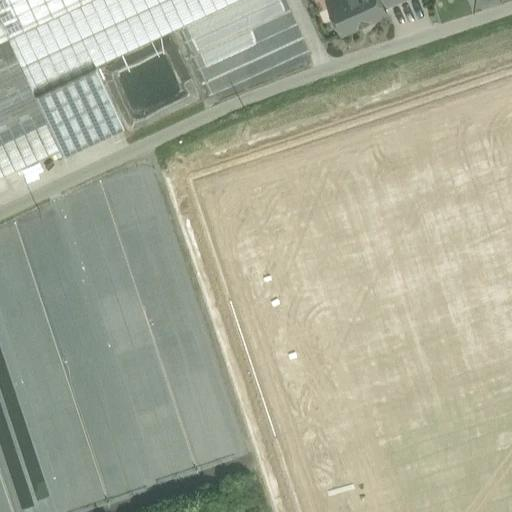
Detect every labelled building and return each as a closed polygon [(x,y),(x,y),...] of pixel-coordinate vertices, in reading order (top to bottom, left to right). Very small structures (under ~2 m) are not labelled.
[(0,0),(0,21),(8,38),(88,0),(0,0)] [(8,38),(34,94),(95,65),(234,0),(88,0),(8,38)] [(329,0),(343,29),(359,23),(361,18),(367,15),(372,17),(388,9),(385,3),(383,0),(329,0)] [(281,36),(271,39),(282,68),(309,58),(290,8),(273,14),(281,36)] [(60,150),(61,150),(34,94),(8,38),(0,41),(0,177),(50,154),(50,155),(60,150)] [(95,65),(34,94),(61,150),(60,150),(61,153),(123,124),(95,65)] [(0,423),(38,453),(39,439),(41,439),(43,407),(47,402),(63,404),(61,429),(80,430),(81,417),(87,418),(91,410),(63,407),(69,399),(72,367),(74,365),(63,357),(57,356),(60,323),(39,375),(22,373),(23,366),(19,372),(0,357),(0,423)]
